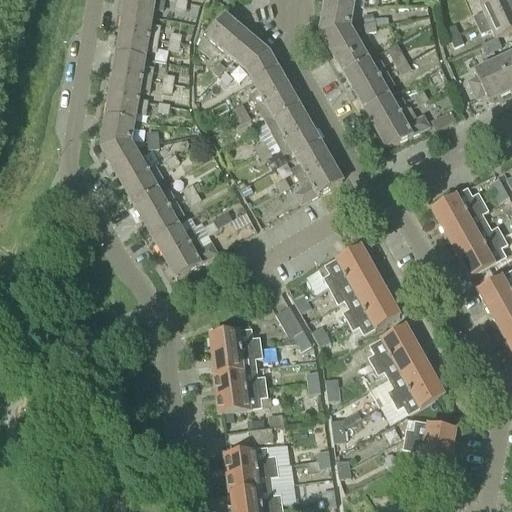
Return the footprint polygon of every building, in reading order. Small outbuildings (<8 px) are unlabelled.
[(126,0),(124,15),(152,20),(154,12),(162,13),(164,2),(149,0),(126,0)] [(365,2),(365,0),(326,0),(326,4),(353,9),(354,0),(365,2)] [(478,28),(511,11),(511,3),(510,0),(478,0),(479,6),(483,15),(474,20),(478,28)] [(186,13),(187,3),(176,2),(175,11),(186,13)] [(320,36),(349,31),(353,9),(326,4),(320,36)] [(492,32),(496,40),(497,41),(511,33),(511,11),(478,28),(481,37),(492,32)] [(121,37),(157,42),(159,30),(151,28),(152,20),(124,15),(121,37)] [(365,26),(375,25),(375,24),(375,21),(374,16),(364,18),(365,26)] [(232,63),(251,41),(225,19),(207,41),(232,63)] [(365,26),(364,27),(365,35),(376,34),(376,28),(375,25),(365,26)] [(451,41),(460,37),(456,27),(446,32),(451,41)] [(367,63),(349,31),(320,36),(344,77),(367,63)] [(171,36),(169,44),(181,46),(182,37),(171,36)] [(117,57),(145,61),(147,53),(155,55),(157,42),(121,37),(117,57)] [(460,37),(451,41),(455,50),(464,46),(460,37)] [(501,50),(497,41),(496,40),(489,44),(494,54),(498,52),(501,50)] [(251,41),(232,63),(247,76),(253,86),(278,72),(269,57),(251,41)] [(181,46),(169,44),(168,53),(179,55),(181,46)] [(482,47),(486,57),(489,56),(494,54),(489,44),(482,47)] [(114,78),(150,83),(152,71),(144,69),(145,61),(117,57),(114,78)] [(511,57),(499,64),(511,92),(511,57)] [(393,64),(397,71),(407,65),(403,58),(393,64)] [(367,63),(344,77),(354,95),(387,76),(380,65),(372,70),(367,63)] [(511,93),(511,92),(499,64),(474,75),(477,82),(469,86),(478,104),(487,100),(489,104),(511,93)] [(218,80),(226,71),(219,65),(211,73),(218,80)] [(407,65),(397,71),(401,78),(411,72),(407,65)] [(278,72),(253,86),(258,95),(249,99),(256,111),(289,92),(278,72)] [(387,76),(354,95),(365,113),(389,99),(384,91),(393,87),(387,76)] [(110,97),(139,102),(140,95),(148,96),(150,83),(114,78),(110,97)] [(164,78),(163,86),(174,88),(175,79),(164,78)] [(174,88),(163,86),(162,95),(173,96),(174,88)] [(289,92),(256,111),(263,122),(271,118),(275,125),(300,111),(289,92)] [(375,131),(407,112),(398,95),(389,99),(365,113),(375,131)] [(424,95),(414,101),(419,109),(428,103),(424,95)] [(107,120),(135,124),(136,116),(145,117),(147,103),(139,102),(110,97),(107,120)] [(169,117),(170,108),(159,106),(158,115),(169,117)] [(237,121),(247,116),(242,108),(233,113),(237,121)] [(300,111),(275,125),(279,133),(271,137),(277,147),(310,128),(300,111)] [(407,112),(375,131),(387,152),(430,132),(422,118),(413,122),(407,112)] [(436,135),(456,125),(451,115),(431,125),(436,135)] [(247,116),(237,121),(241,128),(251,123),(247,116)] [(101,152),(130,147),(135,124),(107,120),(101,152)] [(310,128),(277,147),(283,157),(291,153),(296,161),(320,147),(310,128)] [(147,136),(148,144),(159,143),(158,135),(147,136)] [(159,143),(148,144),(149,153),(160,152),(159,143)] [(258,157),(268,152),(264,145),(254,150),(258,157)] [(123,189),(147,175),(130,147),(101,152),(123,189)] [(320,147),(296,161),(300,169),(292,173),(298,182),(330,164),(320,147)] [(271,159),(268,152),(258,157),(261,165),(271,159)] [(191,167),(186,157),(178,162),(176,158),(165,164),(170,172),(177,169),(179,173),(191,167)] [(330,164),(298,182),(303,191),(294,197),(301,209),(342,185),(330,164)] [(133,207),(157,193),(153,186),(161,181),(155,170),(147,175),(123,189),(133,207)] [(280,195),(290,189),(285,182),(275,187),(280,195)] [(488,188),(494,199),(504,193),(498,182),(488,188)] [(187,201),(197,196),(202,193),(198,186),(183,194),(187,201)] [(253,195),(250,189),(242,193),(245,200),(253,195)] [(143,225),(176,206),(170,196),(161,201),(157,193),(133,207),(143,225)] [(431,213),(440,229),(482,205),(478,197),(472,200),(468,193),(431,213)] [(504,193),(494,199),(499,207),(509,201),(504,193)] [(197,196),(187,201),(191,208),(201,203),(197,196)] [(482,205),(440,229),(450,246),(486,226),(481,217),(487,214),(482,205)] [(153,243),(177,229),(173,222),(182,217),(176,206),(143,225),(153,243)] [(209,238),(219,233),(218,232),(233,223),(228,215),(212,224),(213,225),(204,230),(209,238)] [(233,223),(231,224),(236,233),(250,225),(245,216),(233,223)] [(486,226),(450,246),(459,263),(502,239),(497,231),(491,234),(486,226)] [(182,236),(177,229),(153,243),(164,261),(197,242),(190,231),(182,236)] [(502,239),(459,263),(469,280),(511,257),(506,247),(502,239)] [(197,242),(164,261),(176,282),(217,258),(210,246),(201,250),(197,242)] [(329,291),(371,268),(361,250),(325,270),(330,280),(325,283),(329,291)] [(345,304),(380,285),(371,268),(329,291),(339,308),(345,304)] [(511,274),(477,294),(486,310),(511,295),(511,274)] [(348,325),(390,302),(380,285),(345,304),(350,313),(344,317),(348,325)] [(511,295),(486,310),(497,328),(511,319),(511,295)] [(292,303),(296,310),(306,304),(302,297),(292,303)] [(400,319),(390,302),(348,325),(353,333),(358,330),(363,339),(400,319)] [(306,304),(296,310),(300,318),(310,312),(306,304)] [(297,347),(307,342),(289,311),(275,319),(287,340),(284,342),(284,349),(297,347)] [(511,319),(497,328),(506,345),(511,341),(511,319)] [(374,370),(415,347),(405,329),(369,350),(374,359),(369,362),(374,370)] [(312,336),(316,343),(327,337),(322,330),(312,336)] [(210,339),(213,360),(260,354),(259,344),(253,345),(251,334),(210,339)] [(327,337),(316,343),(320,351),(331,345),(327,337)] [(307,342),(297,347),(303,359),(313,353),(307,342)] [(390,383),(425,363),(415,347),(374,370),(379,379),(385,375),(390,383)] [(260,354),(213,360),(215,379),(256,374),(255,364),(262,363),(260,354)] [(393,403),(434,380),(425,363),(390,383),(394,392),(388,395),(393,403)] [(256,374),(215,379),(218,398),(265,392),(264,382),(257,383),(256,374)] [(305,377),(307,386),(319,383),(318,375),(305,377)] [(434,380),(393,403),(398,412),(403,409),(408,419),(444,398),(434,380)] [(319,383),(307,386),(309,398),(322,396),(319,383)] [(326,384),(327,392),(338,391),(337,383),(326,384)] [(338,391),(327,392),(328,406),(340,405),(338,391)] [(265,392),(218,398),(220,419),(262,413),(261,402),(267,402),(265,392)] [(332,433),(344,431),(343,424),(331,426),(332,433)] [(405,444),(452,453),(456,433),(416,425),(414,436),(407,434),(405,444)] [(249,449),(274,445),(272,431),(247,435),(249,449)] [(346,444),(344,431),(332,433),(333,445),(346,444)] [(281,433),(272,434),(273,444),(282,443),(281,433)] [(452,453),(405,444),(404,453),(410,454),(408,465),(449,472),(452,453)] [(226,458),(228,477),(276,471),(274,461),(268,462),(267,453),(226,458)] [(318,464),(330,463),(329,455),(317,456),(318,464)] [(330,463),(318,464),(312,465),(306,466),(307,474),(331,471),(330,463)] [(350,472),(349,464),(336,466),(338,474),(350,472)] [(276,471),(228,477),(231,497),(271,491),(270,481),(277,480),(276,471)] [(338,474),(339,483),(351,481),(350,472),(338,474)] [(271,491),(231,497),(233,511),(260,511),(281,509),(280,500),(273,501),(271,491)] [(324,503),(336,502),(335,493),(323,494),(324,503)] [(336,502),(324,503),(324,511),(327,511),(337,511),(336,502)]
